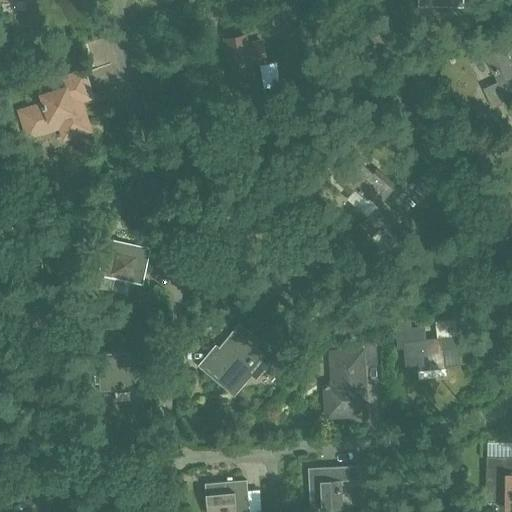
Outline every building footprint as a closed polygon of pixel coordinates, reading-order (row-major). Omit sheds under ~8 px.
[(223,37),(230,79),(253,75),(251,65),(266,62),(262,39),(247,41),(246,33),(223,37)] [(484,88),(493,108),(503,103),(501,96),(511,90),(511,44),(486,56),(498,81),(484,88)] [(58,130),(62,141),(92,132),(83,102),(95,98),(85,67),(42,81),(46,90),(37,93),(40,101),(15,109),(25,139),(58,130)] [(220,118),(209,110),(203,118),(213,126),(220,118)] [(358,161),(339,184),(350,194),(355,189),(365,198),(364,199),(375,209),(376,209),(383,202),(396,187),(375,169),(372,173),(358,161)] [(511,231),(511,228),(511,227),(511,186),(484,198),(500,239),(511,233),(511,231)] [(385,204),(383,202),(376,209),(375,209),(372,212),(362,224),(374,234),(377,230),(378,229),(382,232),(389,238),(388,239),(400,249),(419,226),(401,211),(399,209),(396,213),(385,204)] [(97,274),(142,283),(150,246),(105,237),(97,274)] [(262,271),(291,299),(315,275),(296,257),(300,253),(289,242),(284,247),(262,271)] [(201,368),(230,392),(268,347),(239,323),(201,368)] [(405,373),(444,369),(444,368),(460,366),(457,337),(425,340),(423,326),(396,329),(397,349),(402,349),(405,373)] [(363,366),(377,365),(376,337),(362,338),(362,350),(336,351),(338,383),(325,384),(327,416),(366,413),(363,366)] [(96,366),(98,391),(144,388),(142,351),(80,354),(80,367),(96,366)] [(257,378),(265,384),(276,370),(268,364),(257,378)] [(503,510),(511,510),(511,456),(486,456),(485,501),(503,502),(503,510)] [(437,465),(445,470),(448,467),(440,461),(437,465)] [(321,507),(321,509),(341,508),(339,480),(359,479),(358,465),(308,467),(310,507),(321,507)] [(216,511),(234,510),(234,511),(248,511),(245,479),(205,483),(206,511),(216,511)] [(255,494),(256,511),(269,511),(268,493),(255,494)]
